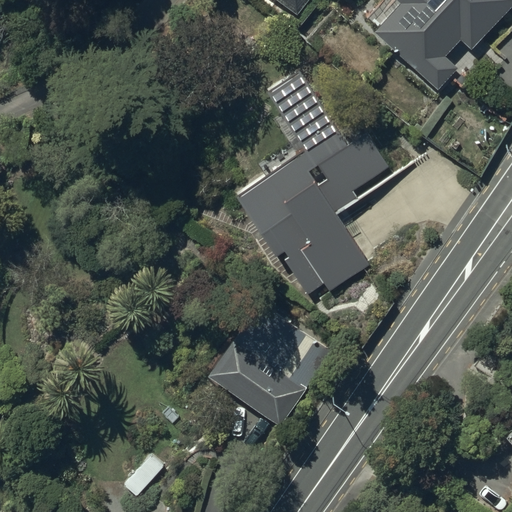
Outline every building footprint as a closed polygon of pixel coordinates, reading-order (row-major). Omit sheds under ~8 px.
[(281,0),(299,13),(308,0),(281,0)] [(473,48),(511,5),(511,0),(399,0),(374,27),(443,91),(466,66),(450,51),(462,38),(473,48)] [(345,146),(300,74),(278,88),(315,148),(242,192),(306,295),(324,284),(329,293),(374,266),(341,211),(402,174),(374,129),(345,146)] [(451,210),(473,170),(433,148),(411,188),(451,210)] [(250,309),(206,372),(279,422),(322,360),(250,309)] [(511,445),(511,422),(501,435),(511,445)]
